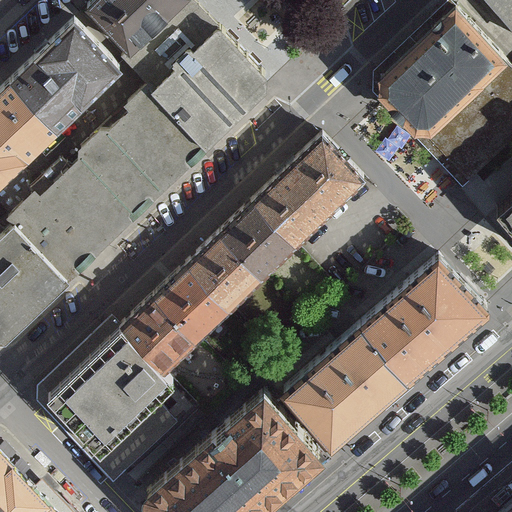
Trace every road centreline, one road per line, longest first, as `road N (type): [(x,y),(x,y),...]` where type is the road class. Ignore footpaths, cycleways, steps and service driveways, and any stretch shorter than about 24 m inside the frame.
road 1 (residential): [(134,262),(415,0)]
road 2 (primary): [(511,343),(314,511)]
road 3 (residential): [(2,386),(134,262)]
